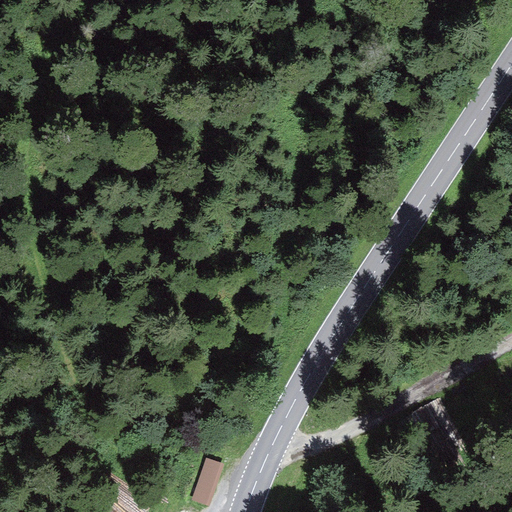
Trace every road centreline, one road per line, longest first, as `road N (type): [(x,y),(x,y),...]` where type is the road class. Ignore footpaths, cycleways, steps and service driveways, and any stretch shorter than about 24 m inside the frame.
road 1 (secondary): [(247,511),(315,364),(511,64)]
road 2 (track): [(511,342),(380,417),(263,464)]
